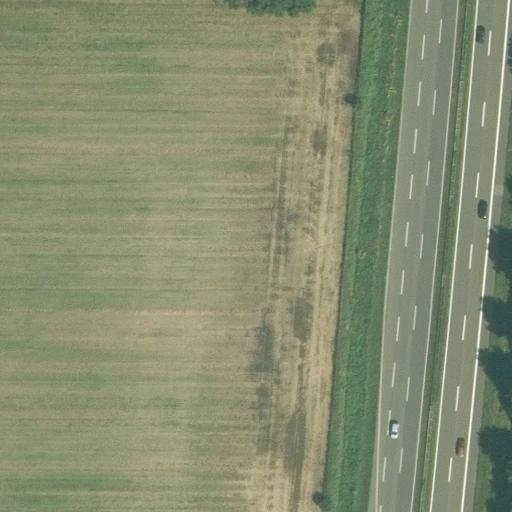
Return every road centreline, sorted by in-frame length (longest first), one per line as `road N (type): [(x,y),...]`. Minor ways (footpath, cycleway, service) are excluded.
road 1 (motorway): [(451,511),(500,0)]
road 2 (motorway): [(430,0),(386,511)]
